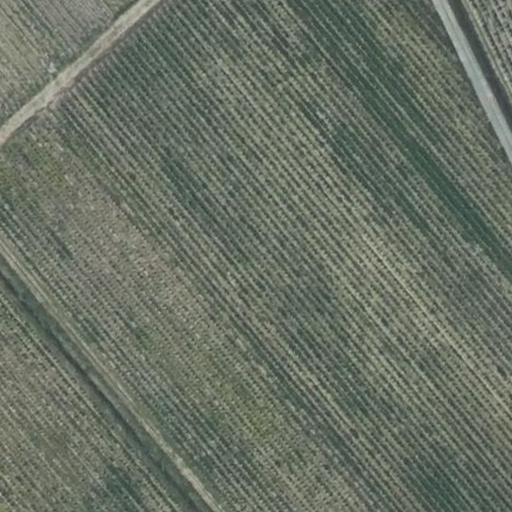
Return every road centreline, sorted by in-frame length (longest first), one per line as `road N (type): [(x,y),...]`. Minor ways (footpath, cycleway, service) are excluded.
road 1 (track): [(151,0),(0,126)]
road 2 (track): [(511,144),(436,0)]
